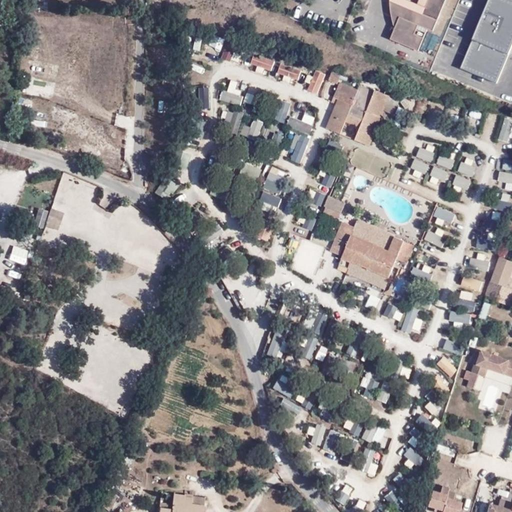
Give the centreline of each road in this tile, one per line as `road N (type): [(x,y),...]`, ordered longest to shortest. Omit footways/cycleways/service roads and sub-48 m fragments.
road 1 (unclassified): [(325,511),(287,462),(248,336),(190,242),(152,205),(0,143)]
road 2 (track): [(138,198),(145,0)]
